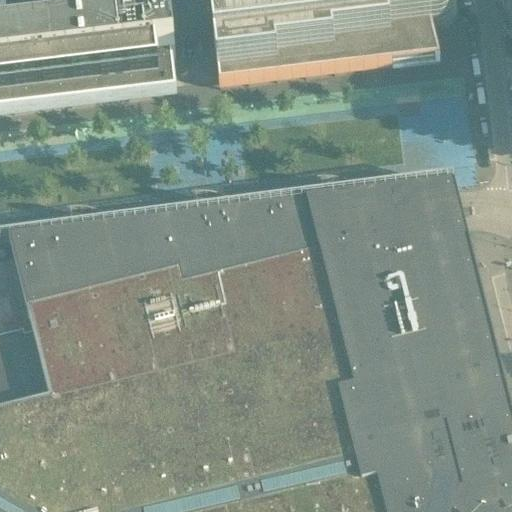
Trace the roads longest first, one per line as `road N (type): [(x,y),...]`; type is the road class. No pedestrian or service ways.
road 1 (residential): [(0,270),(511,220)]
road 2 (residential): [(216,0),(0,25)]
road 3 (residential): [(511,209),(484,0)]
